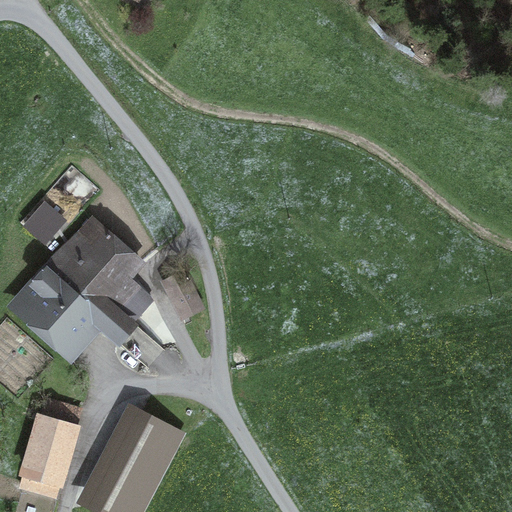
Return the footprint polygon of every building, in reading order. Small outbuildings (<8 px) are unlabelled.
[(47,238),(70,212),(46,191),(23,216),(47,238)] [(132,278),(144,264),(97,222),(25,304),(72,346),(98,316),(124,339),(123,341),(153,368),(170,349),(137,320),(156,299),(132,278)] [(200,308),(185,276),(166,285),(181,317),(200,308)] [(134,511),(175,435),(140,416),(93,505),(107,511),(134,511)] [(43,418),(24,488),(57,497),(76,427),(43,418)]
